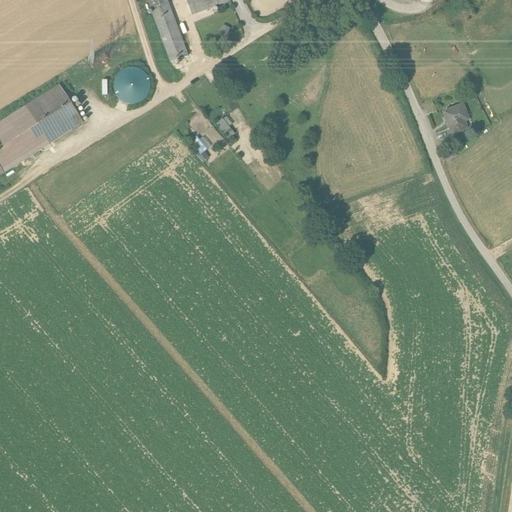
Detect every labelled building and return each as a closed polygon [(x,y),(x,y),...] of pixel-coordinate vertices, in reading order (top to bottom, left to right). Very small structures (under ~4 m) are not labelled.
[(187,57),(166,0),(147,0),(171,63),(187,57)] [(186,0),(192,16),(231,2),(230,0),(186,0)] [(117,92),(121,98),(132,103),(139,103),(146,100),(150,94),(153,87),(152,80),(149,73),(143,69),(136,67),(129,68),(122,71),(118,77),(116,84),(117,92)] [(63,85),(0,124),(0,161),(7,172),(27,160),(42,150),(87,122),(63,85)] [(462,106),(442,114),(451,136),(466,130),(461,118),(465,116),(462,106)] [(225,118),(215,126),(227,140),(234,135),(229,127),(232,125),(225,118)] [(202,162),(208,157),(204,151),(210,147),(201,135),(191,142),(198,152),(195,153),(202,162)]
